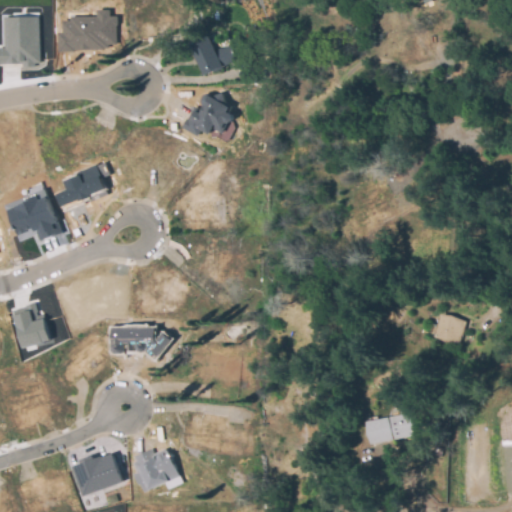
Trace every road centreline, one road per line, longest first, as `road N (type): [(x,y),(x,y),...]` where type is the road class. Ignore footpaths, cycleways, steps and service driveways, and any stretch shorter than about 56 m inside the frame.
road 1 (residential): [(0,284),(100,247),(141,250),(152,243),(152,220),(130,214),(100,247)]
road 2 (residential): [(0,98),(87,88),(126,107),(151,95),(146,72),(87,88)]
road 3 (residential): [(0,462),(104,422),(135,420),(135,394),(113,392),(104,422)]
